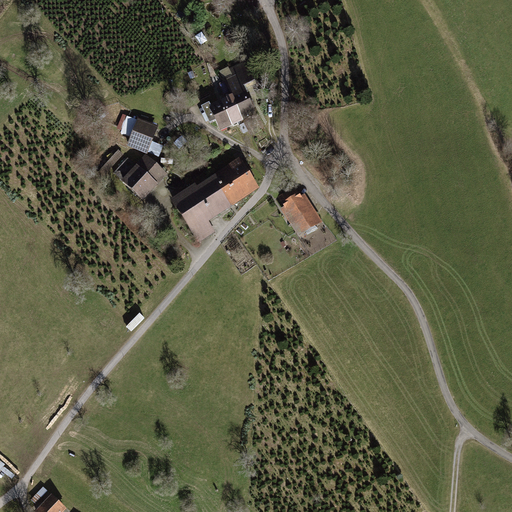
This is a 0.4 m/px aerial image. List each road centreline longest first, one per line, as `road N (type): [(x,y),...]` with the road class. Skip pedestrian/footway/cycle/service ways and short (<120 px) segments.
road 1 (unclassified): [(0,503),(289,154)]
road 2 (unclassified): [(289,154),(409,294),(469,431),(511,458)]
road 3 (unclassified): [(261,0),(282,52),(289,154)]
road 4 (track): [(278,169),(195,119),(169,127)]
